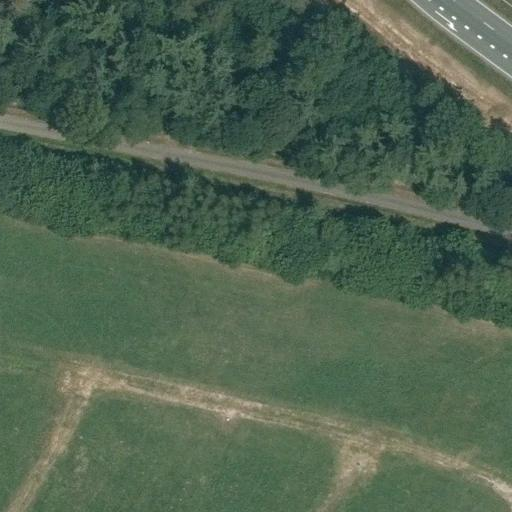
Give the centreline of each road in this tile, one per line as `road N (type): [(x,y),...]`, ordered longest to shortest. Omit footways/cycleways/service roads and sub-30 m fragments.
road 1 (unclassified): [(0,122),(511,232)]
road 2 (residential): [(84,373),(358,434)]
road 3 (track): [(32,0),(159,109),(178,142),(176,156)]
road 4 (residential): [(358,434),(511,492)]
road 5 (residential): [(84,373),(72,415),(13,511)]
